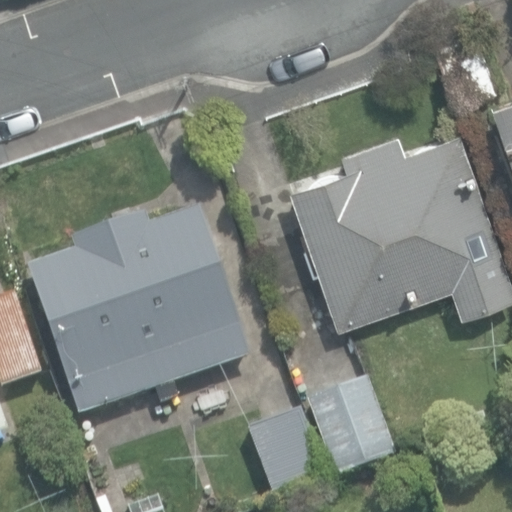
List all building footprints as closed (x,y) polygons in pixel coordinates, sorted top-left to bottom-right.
[(435,43),(456,106),(496,92),(476,30),(435,43)] [(511,99),(492,106),(511,165),(511,99)] [(290,189),(337,328),(450,289),(460,318),(511,299),(511,286),(459,133),(403,153),(397,135),(341,154),(347,170),(290,189)] [(28,268),(79,415),(155,389),(160,403),(178,397),(173,383),(249,356),(198,209),(148,226),(144,215),(69,241),(73,252),(28,268)] [(0,298),(0,382),(2,387),(42,373),(15,293),(0,298)] [(307,401),(335,473),(394,450),(366,378),(307,401)] [(247,428),(274,501),(326,481),(299,408),(247,428)] [(129,507),(130,511),(164,511),(159,498),(129,507)]
